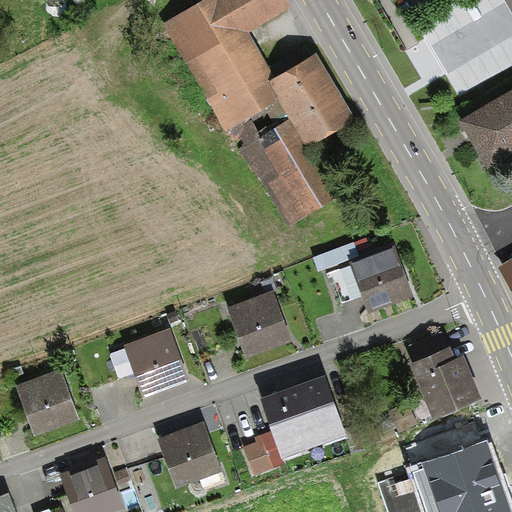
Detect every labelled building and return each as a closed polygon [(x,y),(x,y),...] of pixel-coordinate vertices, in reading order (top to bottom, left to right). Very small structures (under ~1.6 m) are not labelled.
[(285,8),(280,0),(200,0),(161,22),(223,131),(280,99),(270,81),(242,32),(285,8)] [(270,81),(280,99),(305,143),(347,119),(312,57),(270,81)] [(511,90),(456,122),(484,171),(511,155),(511,90)] [(281,121),(257,136),(281,174),(265,184),(289,221),(329,196),(281,121)] [(405,295),(389,254),(328,276),(335,297),(358,289),(366,309),(405,295)] [(511,260),(502,267),(511,284),(511,260)] [(274,295),(228,308),(242,355),(287,342),(274,295)] [(418,360),(408,364),(430,418),(476,400),(460,359),(451,363),(439,334),(412,345),(418,360)] [(130,370),(138,390),(181,375),(167,336),(107,357),(114,376),(130,370)] [(59,371),(16,387),(33,432),(76,416),(59,371)] [(324,380),(260,402),(275,444),(339,422),(324,380)] [(203,426),(158,441),(174,487),(219,472),(203,426)] [(102,460),(59,475),(72,511),(114,511),(120,510),(102,460)] [(10,511),(5,496),(0,497),(0,511),(10,511)]
